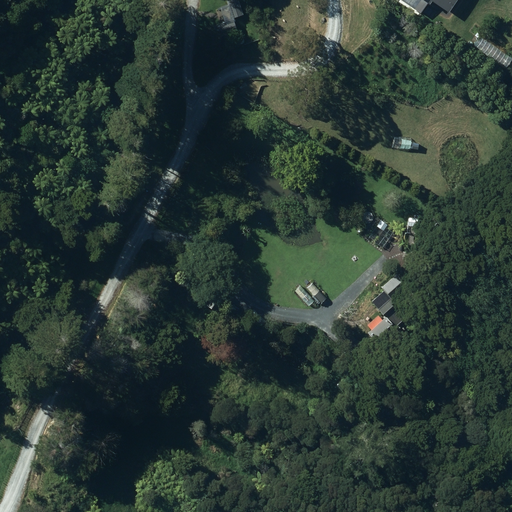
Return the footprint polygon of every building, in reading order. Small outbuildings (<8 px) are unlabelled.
[(479,17),(472,26),(479,32),(487,23),(479,17)] [(511,59),(481,36),(474,45),(505,69),(511,59)] [(387,224),(381,220),(371,238),(377,242),(387,224)] [(337,265),(318,279),(332,297),(351,283),(337,265)] [(395,303),(385,292),(373,303),(383,314),(395,303)]
